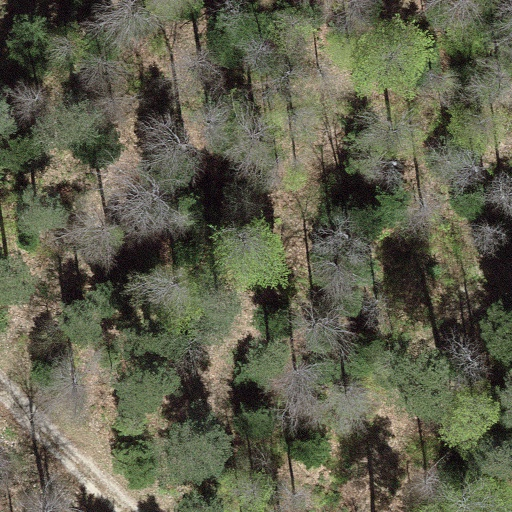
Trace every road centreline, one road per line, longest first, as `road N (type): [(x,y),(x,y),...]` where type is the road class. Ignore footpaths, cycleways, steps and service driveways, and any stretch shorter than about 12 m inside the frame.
road 1 (track): [(511,108),(0,85)]
road 2 (track): [(136,511),(0,384)]
